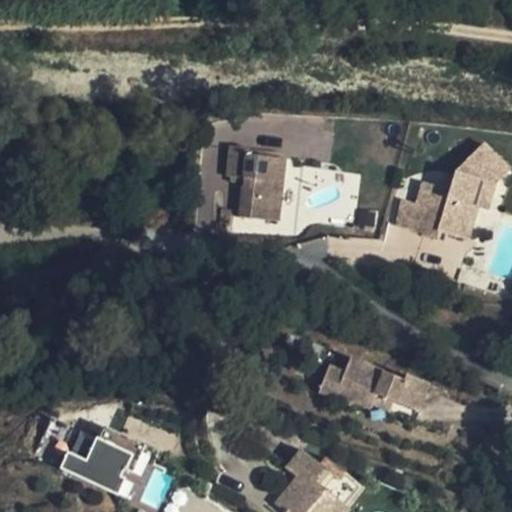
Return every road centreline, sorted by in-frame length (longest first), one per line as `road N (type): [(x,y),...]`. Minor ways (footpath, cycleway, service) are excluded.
road 1 (track): [(511,53),(0,52)]
road 2 (residential): [(511,394),(410,340),(315,270),(140,243)]
road 3 (unknown): [(307,268),(334,252),(461,250)]
